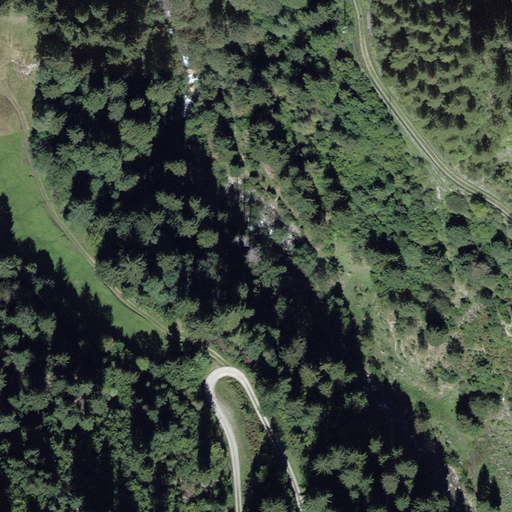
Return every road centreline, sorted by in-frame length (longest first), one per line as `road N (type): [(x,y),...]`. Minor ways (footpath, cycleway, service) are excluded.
road 1 (track): [(237,511),(207,391),(213,369),(225,363),(253,387),(294,511)]
road 2 (track): [(348,0),(354,61),(454,185),(511,222)]
